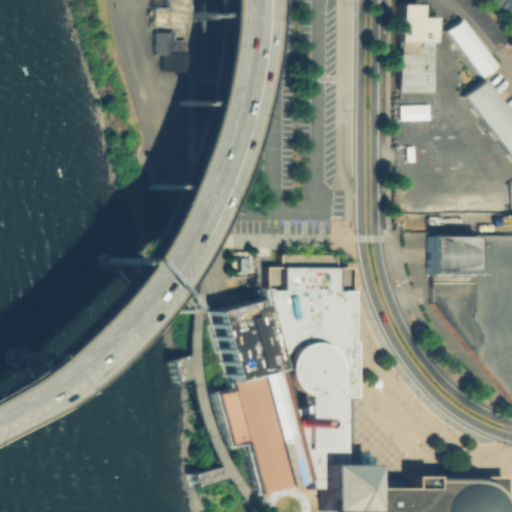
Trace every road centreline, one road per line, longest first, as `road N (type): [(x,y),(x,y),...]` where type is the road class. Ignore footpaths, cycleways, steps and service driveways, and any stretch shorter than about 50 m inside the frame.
road 1 (tertiary): [(511,423),(472,405),(429,369),(380,274),(373,0)]
road 2 (tertiary): [(359,220),(371,293),(399,354),(450,410),(511,437)]
road 3 (motorway): [(215,0),(200,107),(133,255)]
road 4 (motorway): [(153,231),(204,110),(221,0)]
road 5 (tertiary): [(360,0),(359,220)]
road 6 (motorway): [(0,396),(82,324),(136,257)]
road 7 (motorway): [(133,255),(80,320),(0,392)]
